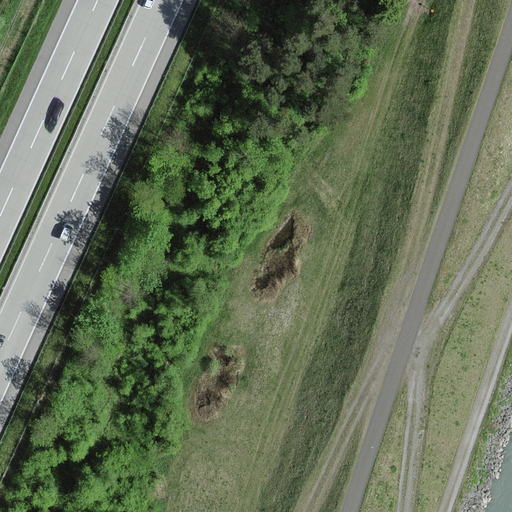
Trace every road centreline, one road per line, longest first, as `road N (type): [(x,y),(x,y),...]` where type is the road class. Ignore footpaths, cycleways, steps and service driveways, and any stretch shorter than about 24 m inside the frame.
road 1 (track): [(511,28),(351,511)]
road 2 (motorway): [(0,367),(164,0)]
road 3 (track): [(511,192),(437,322),(407,340),(417,378),(401,511)]
road 4 (motorway): [(100,0),(0,224)]
road 5 (track): [(511,306),(446,511)]
